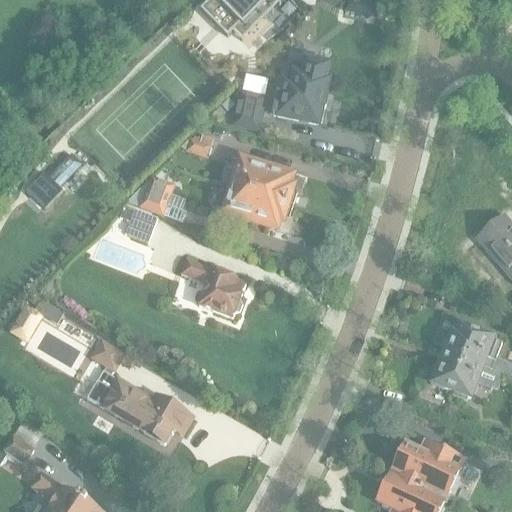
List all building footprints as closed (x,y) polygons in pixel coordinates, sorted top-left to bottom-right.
[(219,0),(204,15),(231,44),(236,39),(245,48),(291,0),(219,0)] [(289,76),(286,88),(284,101),(280,100),(277,116),(280,117),(279,120),(319,128),(328,84),(325,84),(328,70),(326,69),(325,64),(322,61),(317,61),(314,62),(310,66),(307,65),(304,80),(296,78),(289,76)] [(257,133),(263,101),(240,96),(233,128),(257,133)] [(185,155),(208,162),(214,141),(203,138),(201,143),(190,140),(185,155)] [(72,158),(49,181),(45,177),(27,195),(46,213),(63,194),(59,190),(81,167),(72,158)] [(233,191),(288,207),(294,190),(290,189),(293,180),(241,164),(233,191)] [(162,219),(171,189),(148,182),(125,206),(162,219)] [(286,217),(288,207),(233,191),(225,217),(289,237),(294,219),(286,217)] [(125,237),(149,246),(158,224),(134,215),(125,237)] [(506,219),(480,240),(486,246),(475,255),(498,282),(495,284),(509,304),(511,301),(511,267),(511,223),(511,224),(506,219)] [(242,297),(247,285),(233,280),(234,279),(216,273),(216,274),(186,263),(181,277),(207,287),(199,309),(233,322),(242,297)] [(13,336),(26,344),(41,319),(46,322),(52,311),(42,305),(36,316),(28,311),(13,336)] [(445,356),(484,371),(511,382),(511,378),(511,371),(507,369),(507,367),(498,363),(504,346),(497,344),(498,341),(485,336),(484,339),(459,329),(456,337),(452,336),(445,356)] [(115,375),(126,358),(102,344),(91,361),(115,375)] [(472,402),(484,371),(445,356),(432,388),(472,402)] [(184,437),(195,418),(158,396),(155,402),(119,381),(103,410),(165,447),(174,431),(184,437)] [(35,453),(14,440),(13,439),(3,454),(25,468),(35,453)] [(447,469),(440,465),(408,450),(394,477),(434,496),(447,469)] [(32,491),(54,505),(50,511),(96,511),(41,477),(32,491)] [(394,511),(426,511),(434,496),(394,477),(381,505),(394,511)]
